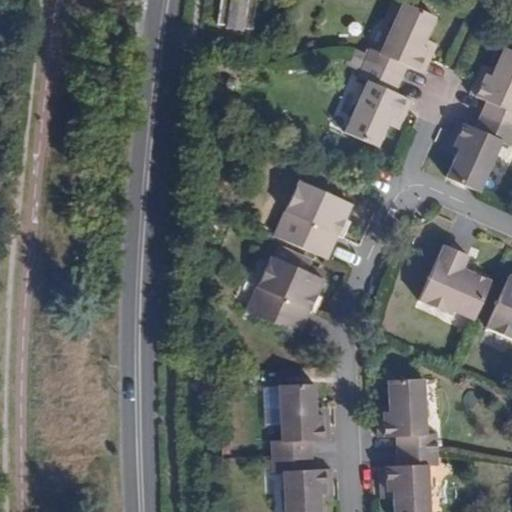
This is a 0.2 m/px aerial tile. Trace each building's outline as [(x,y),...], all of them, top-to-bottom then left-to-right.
[(219,0),(217,23),(222,24),(253,29),(257,0),(219,0)] [(364,64),(402,80),(408,67),(424,75),(435,51),(425,47),(426,43),(427,40),(437,17),(403,2),(380,51),(371,48),(364,64)] [(425,47),(435,51),(437,45),(427,40),(426,43),(425,47)] [(479,116),(511,130),(511,51),(503,48),(493,69),(490,77),(479,72),(469,93),(486,101),(479,116)] [(396,93),(402,80),(364,64),(357,78),(367,83),(345,133),(379,148),(388,126),(392,119),(403,124),(412,100),(396,93)] [(490,77),(493,69),(482,65),(479,72),(490,77)] [(511,146),(511,143),(511,130),(479,116),(474,127),(458,121),(447,145),(457,149),(456,155),(445,177),(479,192),(502,142),(511,146)] [(400,130),(403,124),(392,119),(388,126),(400,130)] [(444,151),(456,155),(457,149),(447,145),(444,151)] [(274,236),(328,260),(353,205),(297,181),(274,236)] [(474,316),(490,280),(471,271),(464,268),(466,264),(468,256),(444,244),(418,300),(451,315),(452,313),(454,307),(474,316)] [(270,256),(246,311),(300,336),(324,281),(270,256)] [(499,297),(486,327),(511,339),(511,274),(510,273),(499,297)] [(452,313),(472,321),(474,316),(454,307),(452,313)] [(395,452),(437,449),(437,432),(427,433),(423,379),(386,380),(388,404),(388,412),(376,412),(377,437),(395,437),(395,452)] [(272,457),(313,455),(312,442),(330,441),(329,416),(316,416),(316,407),(315,384),(278,386),(280,440),(271,441),(272,457)] [(376,405),(376,412),(388,412),(388,404),(376,405)] [(316,416),(329,416),(329,407),(316,407),(316,416)] [(438,466),(437,449),(395,452),(395,466),(379,466),(379,491),(391,492),(392,499),(392,511),(430,511),(428,467),(438,466)] [(313,468),(313,455),(272,457),(272,473),(282,474),(283,511),(320,511),(321,502),(320,495),(332,494),(331,469),(313,468)]
